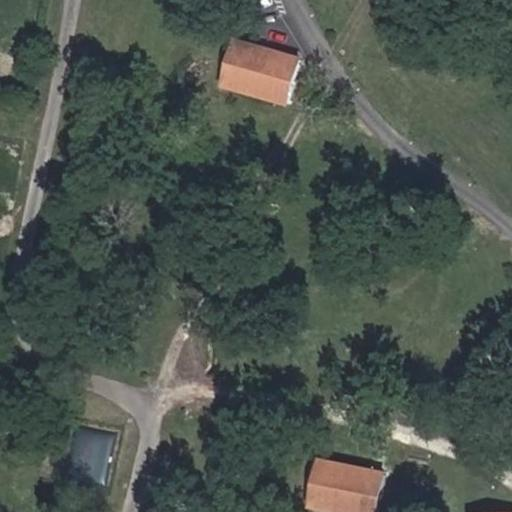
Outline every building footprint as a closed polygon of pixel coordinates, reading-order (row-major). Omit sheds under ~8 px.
[(287,104),(300,62),(237,43),(224,87),(287,104)] [(177,272),(194,210),(147,198),(130,260),(177,272)] [(504,350),(501,256),(455,255),(458,352),(504,350)] [(109,482),(127,420),(81,407),(63,469),(109,482)] [(344,511),(376,511),(385,477),(322,461),(311,503),(344,511)]
